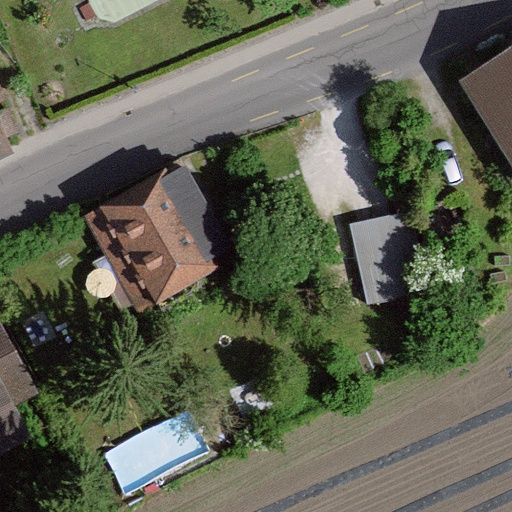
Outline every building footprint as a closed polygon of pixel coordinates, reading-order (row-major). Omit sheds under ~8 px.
[(511,207),(511,54),(446,91),(511,208),(511,207)] [(0,127),(0,151),(10,147),(0,127)] [(206,261),(174,171),(76,221),(131,327),(217,283),(206,261)] [(419,304),(403,225),(346,236),(362,316),(419,304)] [(25,401),(0,354),(0,456),(18,447),(0,415),(25,401)]
